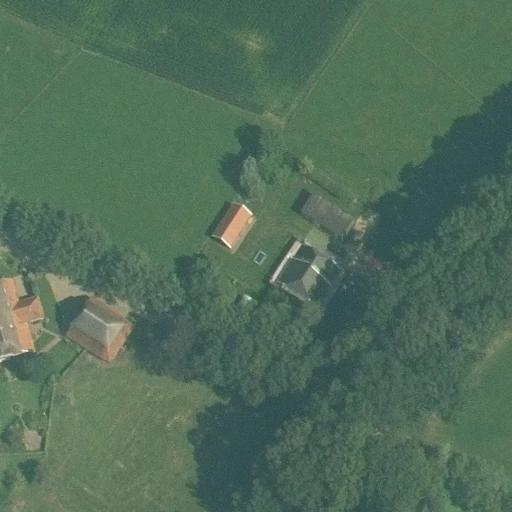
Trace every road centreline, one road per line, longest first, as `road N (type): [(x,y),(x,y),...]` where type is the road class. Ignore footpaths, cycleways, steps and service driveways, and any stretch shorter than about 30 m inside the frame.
road 1 (unclassified): [(347,411),(0,232)]
road 2 (unclassified): [(347,411),(511,252)]
road 3 (unclassified): [(511,504),(347,411)]
road 4 (unclassified): [(245,511),(347,411)]
